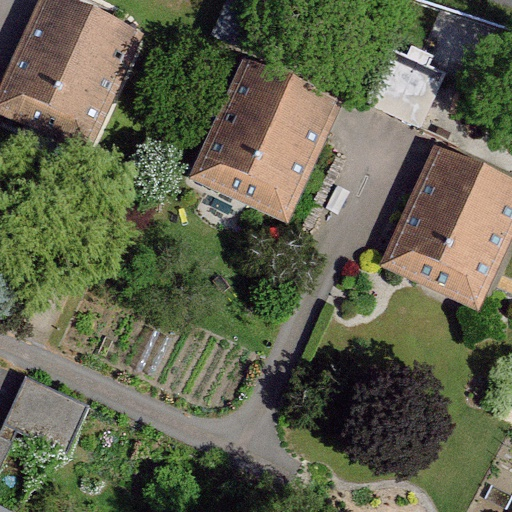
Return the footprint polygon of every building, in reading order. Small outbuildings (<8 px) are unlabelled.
[(148,39),(56,0),(50,0),(0,117),(0,118),(96,160),(148,39)] [(259,0),(224,0),(208,39),(237,51),(259,0)] [(394,122),(421,55),(409,50),(404,62),(388,56),(366,111),(394,122)] [(434,60),(421,55),(394,122),(422,133),(443,78),(429,73),(434,60)] [(334,112),(238,71),(186,192),(282,233),(334,112)] [(511,232),(511,187),(432,153),(380,274),(476,315),(511,232)] [(92,415),(20,386),(3,429),(74,458),(92,415)]
